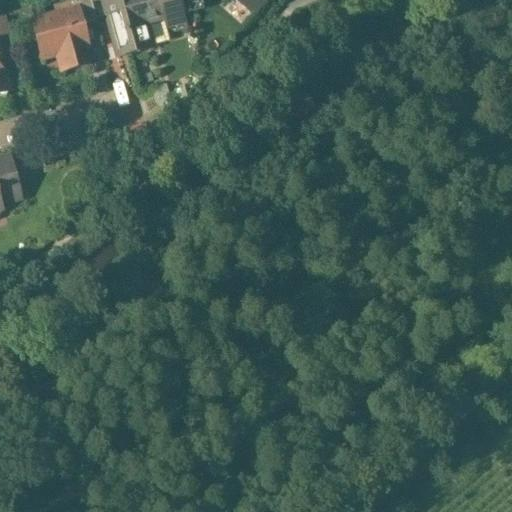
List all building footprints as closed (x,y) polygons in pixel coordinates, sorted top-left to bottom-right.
[(89,0),(70,0),(74,13),(75,12),(79,27),(96,23),(89,0)] [(136,0),(109,0),(102,2),(103,4),(107,17),(106,17),(107,19),(115,47),(123,45),(126,57),(142,52),(136,32),(142,26),(166,19),(164,11),(173,9),(174,10),(178,9),(177,5),(180,4),(179,1),(177,2),(176,0),(140,0),(137,1),(136,0)] [(74,13),(32,24),(42,60),(57,56),(62,73),(89,66),(84,48),(85,48),(79,27),(75,12),(74,13)] [(0,34),(11,32),(7,13),(0,14),(0,34)] [(165,87),(136,95),(147,135),(159,132),(173,118),(165,87)] [(8,160),(0,162),(0,210),(0,209),(0,190),(15,186),(8,160)]
